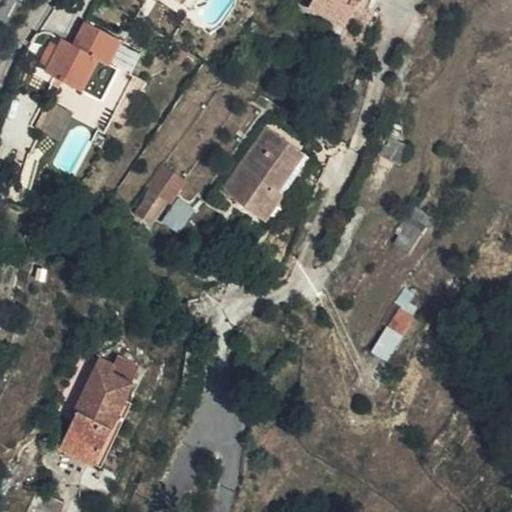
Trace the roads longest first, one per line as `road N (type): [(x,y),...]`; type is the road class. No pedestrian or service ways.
road 1 (unknown): [(296,273),(407,0)]
road 2 (unknown): [(197,427),(238,310),(296,273)]
